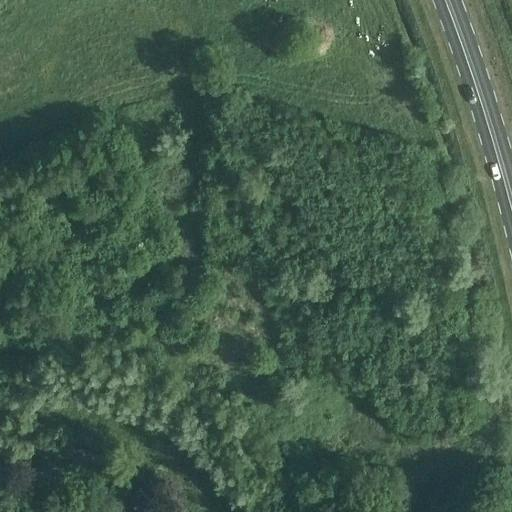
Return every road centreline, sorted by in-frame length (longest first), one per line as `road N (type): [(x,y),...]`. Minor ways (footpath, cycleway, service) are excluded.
road 1 (primary): [(511,204),(442,0)]
road 2 (unclassified): [(0,463),(93,456),(111,467),(124,491),(120,511)]
